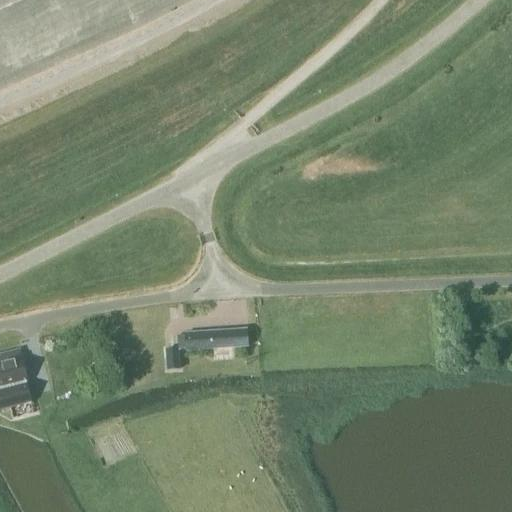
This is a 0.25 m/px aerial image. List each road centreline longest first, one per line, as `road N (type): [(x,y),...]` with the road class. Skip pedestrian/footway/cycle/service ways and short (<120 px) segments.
road 1 (unclassified): [(192,181),(370,86),(481,0)]
road 2 (unclassified): [(220,291),(511,279)]
road 3 (unclassified): [(192,181),(224,141),(384,0)]
road 4 (unclassified): [(0,325),(220,291)]
road 5 (unclassified): [(0,276),(192,181)]
